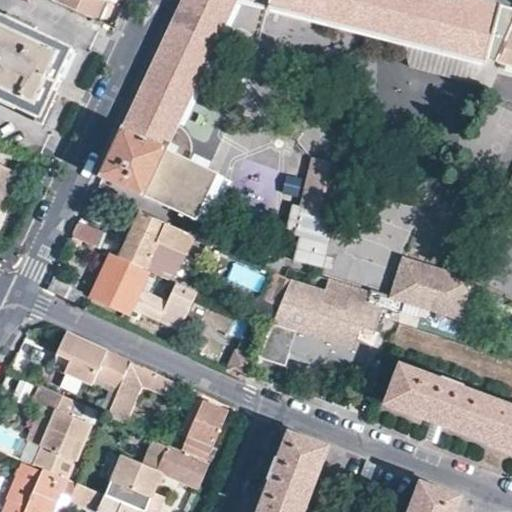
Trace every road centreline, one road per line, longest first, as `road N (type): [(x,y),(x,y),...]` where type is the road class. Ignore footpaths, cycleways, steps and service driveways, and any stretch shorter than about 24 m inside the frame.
road 1 (residential): [(20,294),(159,0)]
road 2 (residential): [(272,403),(20,294)]
road 3 (residential): [(488,491),(272,403)]
